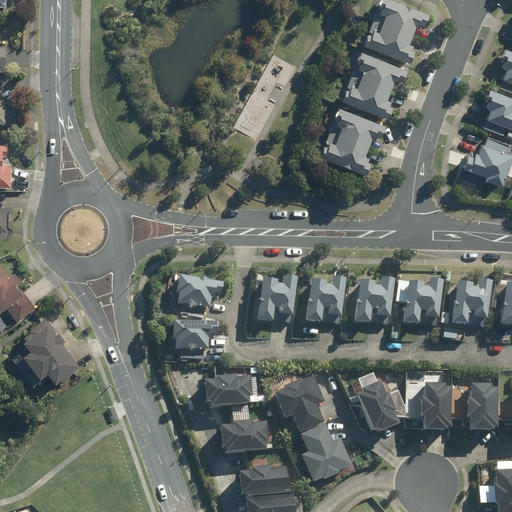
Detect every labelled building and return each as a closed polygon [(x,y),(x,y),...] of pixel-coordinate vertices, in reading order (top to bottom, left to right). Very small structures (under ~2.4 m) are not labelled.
[(399,0),(382,0),(365,44),(411,62),(416,50),(411,48),(412,43),(410,42),(417,27),(419,27),(421,23),(426,24),(431,13),(399,0)] [(511,49),(507,47),(502,59),(505,60),(503,66),(507,68),(500,87),(511,92),(511,49)] [(363,50),(343,100),(389,119),(394,106),(388,104),(390,100),(388,99),(395,82),(397,83),(398,78),(404,80),(409,69),(363,50)] [(511,128),(511,96),(490,88),(486,99),(489,100),(487,107),(492,109),(484,128),(502,135),(506,126),(511,128)] [(0,124),(15,125),(16,101),(0,101),(0,124)] [(340,107),(321,156),(367,174),(372,162),(366,160),(368,155),(366,154),(372,139),(375,139),(377,134),(381,136),(386,125),(340,107)] [(503,185),(511,158),(511,153),(506,152),(509,143),(488,136),(485,144),(482,143),(479,153),(478,152),(476,156),(469,154),(465,168),(487,176),(486,179),(503,185)] [(6,155),(7,144),(5,144),(0,144),(0,186),(11,187),(11,181),(11,164),(2,164),(2,155),(5,155),(6,155)] [(0,311),(6,307),(18,321),(35,308),(24,293),(23,294),(16,286),(22,282),(15,273),(10,277),(0,264),(0,311)] [(222,297),(224,284),(180,277),(177,293),(180,294),(178,305),(183,306),(182,315),(183,315),(182,318),(187,318),(188,316),(204,318),(205,309),(211,310),(212,300),(215,300),(215,296),(222,297)] [(279,282),(263,280),(259,321),(274,323),(275,309),(281,310),(280,315),(294,317),(298,279),(285,278),(284,286),(279,286),(279,282)] [(328,283),(312,281),(307,322),(323,323),(324,310),(330,311),(329,316),(342,318),(347,281),(334,279),(333,287),(328,286),(328,283)] [(376,284),(361,282),(356,323),(371,324),(373,311),(378,311),(378,317),(391,319),(396,281),(383,279),(382,288),(376,287),(376,284)] [(425,285),(410,283),(405,324),(420,326),(422,311),(427,312),(426,318),(440,320),(445,282),(431,281),(430,289),(425,288),(425,285)] [(474,285),(459,283),(454,324),(469,326),(471,312),(476,313),(475,319),(489,320),(493,283),(480,281),(479,289),(474,289),(474,285)] [(511,285),(507,285),(502,325),(511,326),(511,285)] [(79,359),(47,320),(18,344),(50,383),(79,359)] [(178,321),(176,348),(215,351),(217,324),(178,321)] [(271,328),(259,327),(259,338),(271,338),(271,328)] [(316,376),(276,390),(293,434),(332,419),(316,376)] [(210,380),(212,405),(253,402),(251,377),(210,380)] [(383,377),(358,388),(378,434),(403,423),(383,377)] [(470,384),(472,430),(499,429),(497,383),(470,384)] [(454,429),(452,385),(425,386),(427,430),(454,429)] [(268,444),(265,423),(252,425),(251,422),(230,424),(230,428),(219,429),(221,455),(264,451),(263,444),(268,444)] [(323,425),(298,436),(307,455),(299,458),(311,485),(321,481),(322,483),(338,475),(337,473),(351,466),(339,441),(331,444),(323,425)] [(511,462),(496,462),(496,472),(494,472),(494,487),(477,487),(477,506),(492,506),(492,507),(495,507),(495,511),(511,511),(511,472),(511,473),(511,462)] [(245,497),(245,501),(284,497),(283,485),(288,485),(286,469),(271,470),(271,466),(250,468),(250,474),(236,476),(238,498),(245,497)] [(294,511),(292,497),(243,504),(244,511),(238,511),(294,511)]
